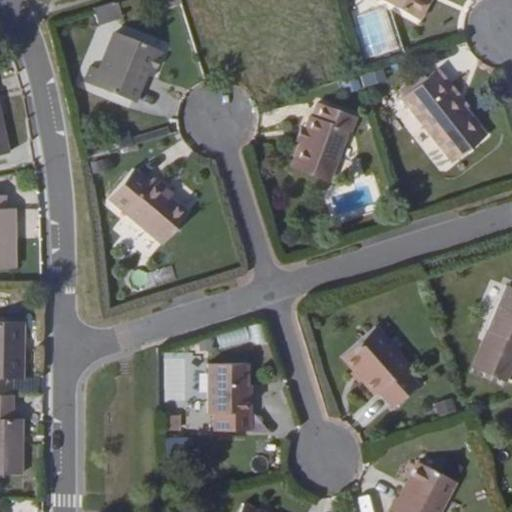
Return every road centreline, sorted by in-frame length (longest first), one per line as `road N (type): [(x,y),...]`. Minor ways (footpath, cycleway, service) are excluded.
road 1 (residential): [(8,0),(24,24),(52,126),(64,354)]
road 2 (residential): [(272,288),(511,212)]
road 3 (residential): [(64,354),(272,288)]
road 4 (residential): [(220,117),(272,288)]
road 5 (residential): [(272,288),(324,458)]
road 6 (residential): [(64,354),(65,511)]
